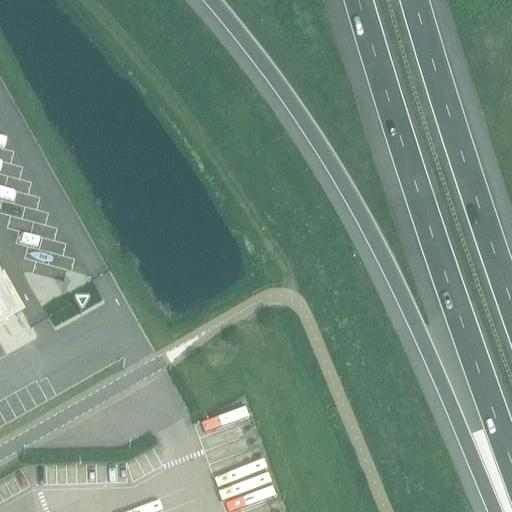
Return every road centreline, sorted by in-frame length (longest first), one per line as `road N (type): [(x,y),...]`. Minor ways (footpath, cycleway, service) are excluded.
road 1 (motorway): [(205,0),(267,73),(363,221),(492,511)]
road 2 (motorway): [(359,0),(511,459)]
road 3 (motorway): [(511,313),(411,0)]
road 4 (unclassified): [(0,452),(157,363)]
